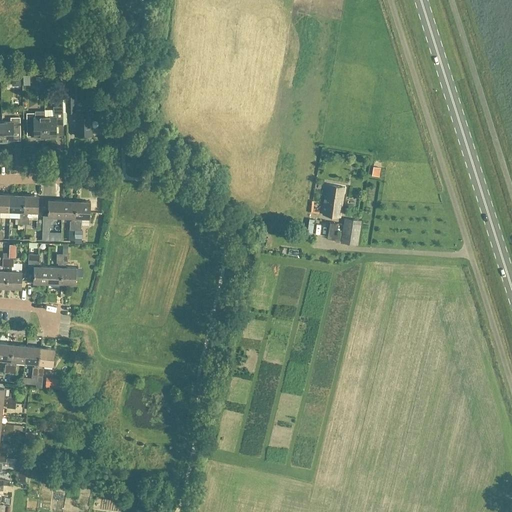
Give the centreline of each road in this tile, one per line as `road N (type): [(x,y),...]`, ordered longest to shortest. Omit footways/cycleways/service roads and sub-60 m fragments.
road 1 (unclassified): [(511,393),(389,0)]
road 2 (primary): [(511,294),(419,0)]
road 3 (unclassified): [(511,195),(450,0)]
